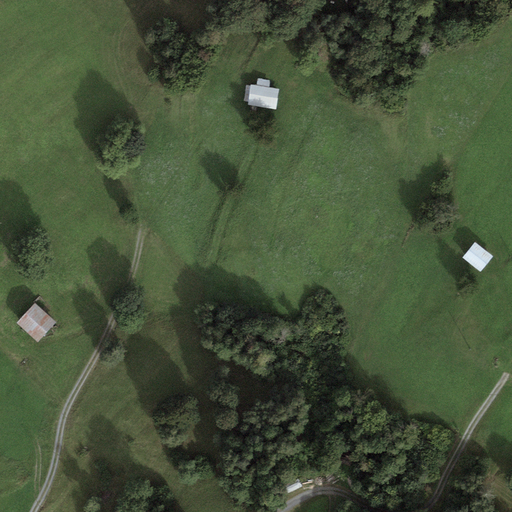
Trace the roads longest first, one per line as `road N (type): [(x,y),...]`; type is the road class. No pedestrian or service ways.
road 1 (track): [(33,511),(71,404),(127,293),(143,228)]
road 2 (track): [(418,511),(508,372)]
